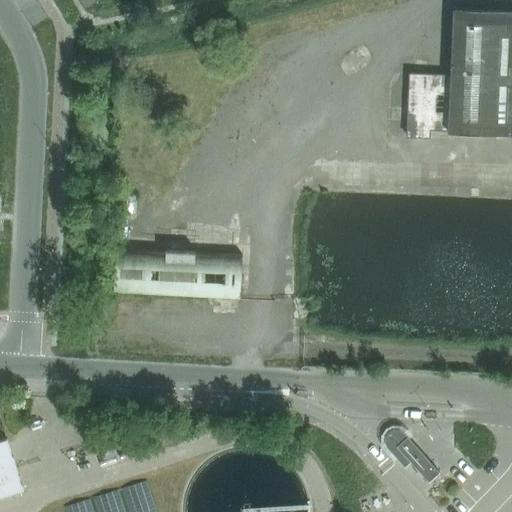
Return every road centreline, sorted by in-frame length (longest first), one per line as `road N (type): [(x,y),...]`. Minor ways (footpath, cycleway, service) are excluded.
road 1 (unclassified): [(18,368),(34,96),(27,52),(0,5)]
road 2 (unclassified): [(255,379),(18,368)]
